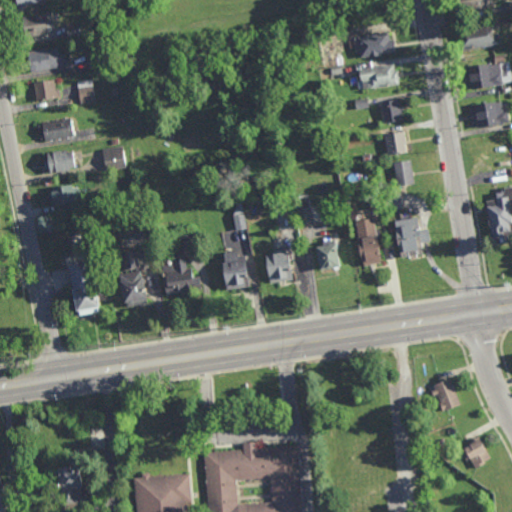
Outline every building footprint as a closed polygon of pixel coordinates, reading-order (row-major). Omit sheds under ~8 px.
[(491,0),(492,5),(455,12),(453,3),(457,3),(456,0),(491,0)] [(26,38),(26,35),(21,36),(19,20),(23,19),(23,17),(53,13),(54,23),(49,23),(51,35),(26,38)] [(70,39),(68,27),(93,24),(94,35),(70,39)] [(493,34),(497,33),(499,44),(461,50),(459,40),(462,40),(461,29),(491,24),(493,34)] [(389,41),(393,41),(395,54),(357,60),(354,39),(388,34),(389,41)] [(90,68),(88,53),(95,53),(93,45),(108,43),(111,65),(90,68)] [(29,71),(26,53),(57,49),(58,56),(66,55),(67,66),(29,71)] [(511,81),(502,83),(502,85),(471,89),(471,88),(466,89),(463,70),(467,69),(467,67),(489,64),(489,65),(510,62),(511,81)] [(395,71),(397,71),(399,85),(370,89),(370,88),(365,89),(364,82),(363,82),(361,70),(371,69),(371,67),(394,63),(395,71)] [(81,102),(79,81),(93,79),(96,101),(81,102)] [(57,88),(60,88),(61,97),(37,100),(35,82),(55,80),(57,88)] [(358,109),(356,100),(367,98),(369,107),(358,109)] [(383,124),(380,102),(400,100),(402,122),(383,124)] [(503,111),(507,111),(509,123),(479,127),(479,126),(472,127),(469,108),(475,107),(474,105),(501,101),(503,111)] [(46,141),(46,139),(41,139),(39,126),(43,125),(43,122),(72,118),(75,137),(46,141)] [(407,152),(387,155),(384,134),(404,132),(407,152)] [(107,171),(103,149),(123,146),(127,167),(107,171)] [(136,157),(134,148),(140,147),(142,155),(136,157)] [(69,153),(74,152),(76,167),(71,168),(71,171),(50,174),(50,169),(46,170),(44,157),(48,156),(47,154),(69,151),(69,153)] [(397,187),(393,163),(410,161),(414,184),(397,187)] [(72,188),(78,187),(79,189),(85,188),(87,198),(82,199),(83,201),(55,205),(55,203),(51,204),(49,191),(53,190),(53,188),(72,185),(72,188)] [(511,221),(511,240),(499,243),(498,240),(493,241),(486,202),(496,200),(495,193),(501,192),(500,190),(511,187),(511,202),(509,203),(511,221)] [(91,207),(90,198),(95,197),(94,191),(108,189),(110,204),(91,207)] [(122,199),(122,191),(130,191),(131,199),(122,199)] [(383,197),(400,195),(402,210),(387,212),(386,208),(371,210),(369,196),(383,194),(383,197)] [(311,207),(324,205),(326,220),(301,225),(296,200),(300,199),(300,197),(309,195),(311,207)] [(237,231),(235,217),(246,215),(248,230),(237,231)] [(419,231),(429,230),(431,242),(421,244),(423,255),(401,259),(395,222),(417,218),(419,231)] [(380,265),(367,267),(366,263),(364,263),(358,222),(373,220),(380,265)] [(188,269),(194,268),(196,286),(201,285),(202,290),(188,292),(189,295),(182,296),(181,294),(168,296),(167,290),(168,290),(166,278),(164,278),(162,267),(176,265),(175,261),(179,260),(176,237),(194,234),(197,250),(185,251),(188,269)] [(337,245),(339,245),(342,269),(340,269),(341,270),(336,271),(335,270),(323,272),(321,258),(320,258),(318,248),(325,247),(324,238),(336,236),(337,245)] [(240,257),(247,256),(252,287),(228,291),(224,265),(227,264),(225,254),(239,251),(240,257)] [(287,252),(291,251),(295,282),(271,285),(268,257),(274,256),(274,252),(286,251),(287,252)] [(121,272),(118,256),(136,252),(139,268),(121,272)] [(91,262),(100,312),(80,316),(79,312),(77,313),(68,267),(75,262),(85,260),(91,262)] [(126,305),(120,277),(142,272),(148,300),(126,305)] [(451,379),(461,406),(442,413),(431,385),(451,379)] [(381,469),(395,468),(396,475),(382,477),(382,478),(379,478),(382,511),(340,511),(337,481),(346,480),(344,460),(349,459),(348,452),(350,452),(349,441),(362,439),(362,440),(378,438),(381,469)] [(480,440),(491,463),(472,471),(460,449),(480,440)] [(301,511),(298,447),(256,450),(256,443),(242,444),(243,452),(203,455),(207,511),(186,511),(184,476),(149,479),(149,474),(140,475),(141,480),(133,480),(134,511),(301,511)] [(56,469),(68,467),(69,471),(79,470),(85,503),(64,507),(61,490),(56,491),(55,485),(58,484),(56,469)]
